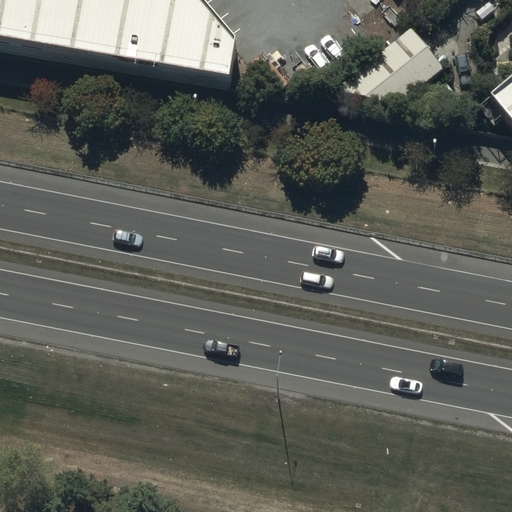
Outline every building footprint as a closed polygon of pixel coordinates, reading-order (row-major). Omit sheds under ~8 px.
[(0,0),(0,54),(231,93),(237,57),(191,0),(0,0)] [(497,3),(469,25),(483,43),(511,21),(497,3)] [(411,42),(334,104),(397,121),(445,83),(411,42)] [(452,85),(418,113),(433,131),(461,108),(455,102),(462,96),(452,85)] [(511,95),(494,111),(511,131),(511,95)]
